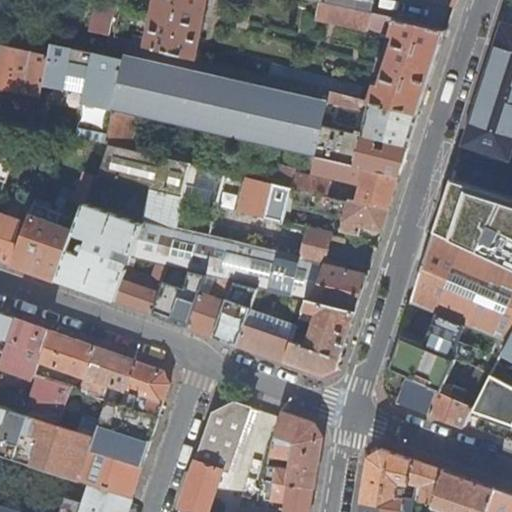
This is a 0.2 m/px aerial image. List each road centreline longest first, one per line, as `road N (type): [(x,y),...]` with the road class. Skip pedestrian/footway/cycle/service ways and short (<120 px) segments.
road 1 (residential): [(353,412),(480,0)]
road 2 (residential): [(202,358),(0,290)]
road 3 (residential): [(511,468),(353,412)]
road 4 (residential): [(149,511),(202,358)]
road 5 (residential): [(353,412),(202,358)]
